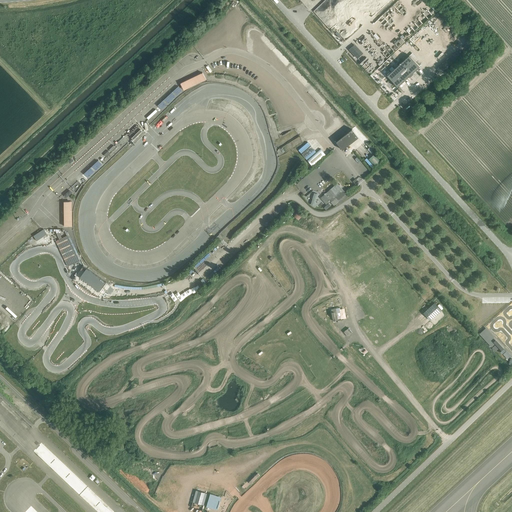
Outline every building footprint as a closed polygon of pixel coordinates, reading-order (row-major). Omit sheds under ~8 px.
[(352,47),(349,49),(358,58),(360,56),(352,47)] [(387,75),(397,87),(420,66),(409,55),(387,75)] [(147,117),(149,119),(158,111),(157,109),(147,117)] [(129,135),(134,139),(142,131),(138,126),(129,135)] [(336,142),(342,150),(358,137),(352,129),(336,142)] [(321,149),(307,160),(312,166),(326,155),(321,149)] [(368,159),(375,167),(381,161),(374,154),(368,159)] [(324,194),(334,205),(347,194),(337,183),(324,194)] [(305,214),(299,209),(293,215),(299,221),(305,214)] [(87,267),(81,276),(107,296),(114,287),(87,267)] [(494,341),(502,350),(504,349),(495,340),(494,341)] [(196,490),(193,502),(203,505),(207,493),(196,490)] [(210,494),(207,507),(217,510),(220,498),(215,497),(216,495),(210,494)]
